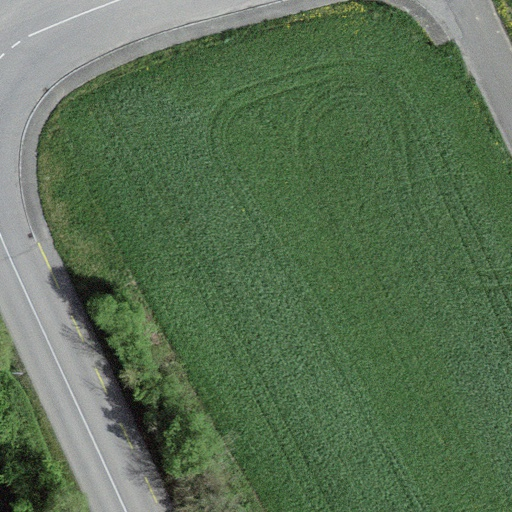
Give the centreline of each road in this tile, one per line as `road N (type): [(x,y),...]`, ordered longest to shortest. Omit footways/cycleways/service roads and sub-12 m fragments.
road 1 (residential): [(0,230),(127,511)]
road 2 (residential): [(112,0),(30,37),(0,60)]
